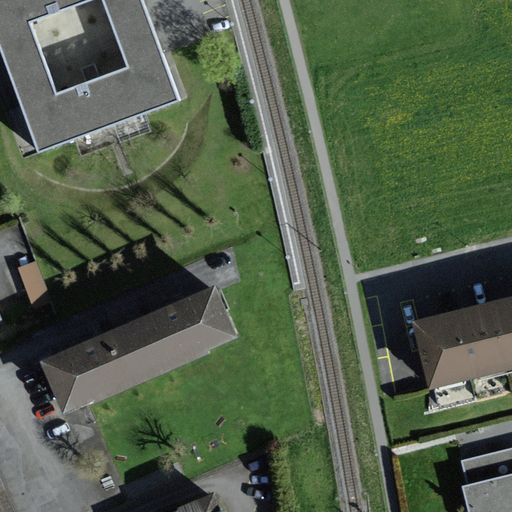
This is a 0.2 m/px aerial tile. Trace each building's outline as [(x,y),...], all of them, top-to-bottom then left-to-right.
[(142,0),(0,0),(0,48),(41,153),(180,98),(142,0)] [(39,261),(21,267),(35,308),(53,302),(39,261)] [(239,334),(218,286),(173,305),(77,348),(47,360),(68,409),(239,334)] [(511,363),(511,299),(445,315),(421,321),(435,382),(511,363)] [(511,511),(511,448),(466,461),(472,485),(468,486),(475,511),(511,511)] [(0,511),(15,511),(0,475),(0,511)] [(228,511),(219,491),(176,510),(176,511),(228,511)]
